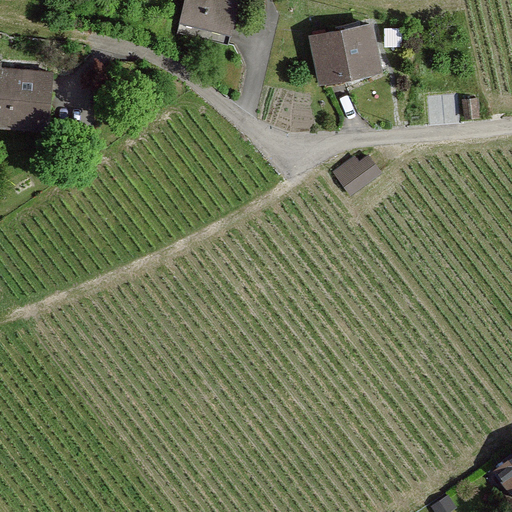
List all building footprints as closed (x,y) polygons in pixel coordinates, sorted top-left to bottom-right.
[(185,0),(182,18),(240,30),(246,0),(185,0)] [(376,15),(312,30),(325,83),(389,67),(376,15)] [(58,60),(0,57),(0,124),(54,127),(58,60)] [(357,151),(333,168),(351,192),(385,167),(372,149),(361,157),(357,151)] [(511,451),(495,464),(511,485),(511,451)]
